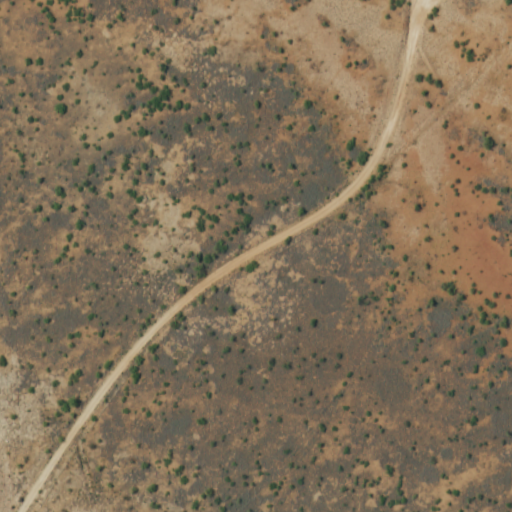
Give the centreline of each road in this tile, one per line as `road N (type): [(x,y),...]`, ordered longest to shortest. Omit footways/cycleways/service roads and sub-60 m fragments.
road 1 (residential): [(21,511),(147,336),(206,281),(334,206),(378,160)]
road 2 (residential): [(415,0),(410,53),(378,160)]
